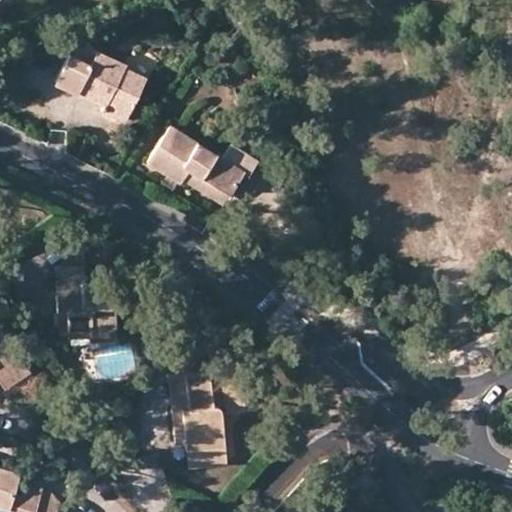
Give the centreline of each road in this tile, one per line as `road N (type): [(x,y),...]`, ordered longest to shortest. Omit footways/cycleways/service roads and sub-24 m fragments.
road 1 (tertiary): [(344,369),(169,224),(0,142)]
road 2 (residential): [(421,511),(376,448),(343,429),(301,450),(243,511)]
road 3 (residential): [(486,379),(422,385),(364,365),(344,369)]
road 4 (tertiary): [(449,450),(344,369)]
